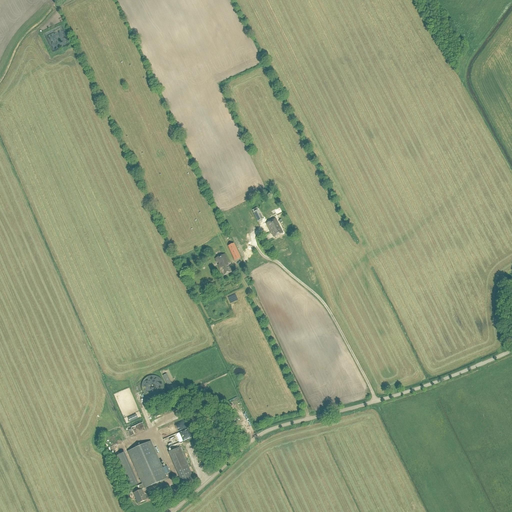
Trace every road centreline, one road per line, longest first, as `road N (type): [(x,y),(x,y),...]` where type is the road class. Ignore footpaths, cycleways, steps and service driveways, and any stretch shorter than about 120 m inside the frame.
road 1 (unclassified): [(172,511),(268,430),(511,351)]
road 2 (track): [(374,401),(328,309),(251,237)]
road 3 (track): [(308,418),(233,263)]
